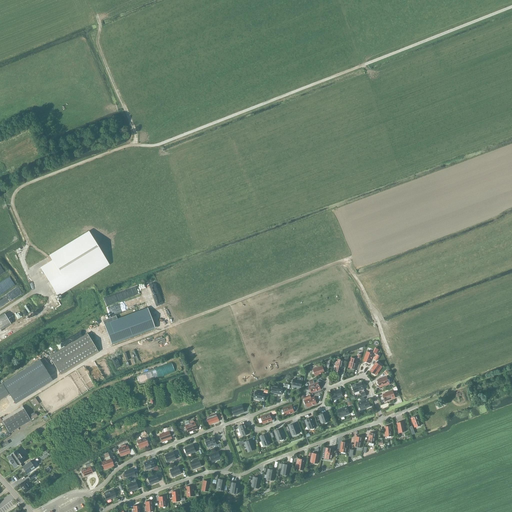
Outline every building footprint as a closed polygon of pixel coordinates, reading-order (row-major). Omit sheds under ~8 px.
[(52,260),(40,267),(58,295),(109,264),(89,231),(49,256),(52,260)] [(132,289),(102,297),(104,307),(109,305),(134,298),(132,289)] [(116,315),(103,320),(111,344),(155,328),(148,308),(117,319),(116,315)] [(49,356),(60,375),(98,352),(87,334),(49,356)] [(364,359),(370,361),(373,353),(367,351),(364,359)] [(349,366),(355,367),(357,359),(351,357),(349,366)] [(337,361),(335,370),(341,372),(343,363),(342,363),(343,360),(338,358),(337,362),(337,361)] [(22,371),(2,383),(15,404),(35,391),(53,380),(40,360),(22,371)] [(172,362),(136,376),(139,385),(175,372),(172,362)] [(371,372),(373,373),(374,373),(375,373),(378,369),(379,370),(382,366),(376,362),(370,370),(371,371),(371,372)] [(314,369),(316,375),(324,372),(322,366),(314,369)] [(377,382),(378,384),(379,384),(379,385),(384,384),(385,385),(389,383),(387,376),(377,380),(378,381),(377,382)] [(291,382),(292,383),(292,385),(296,385),(296,387),(301,388),(302,381),(293,379),(293,380),(292,380),(291,382)] [(310,385),(312,391),(320,388),(318,382),(310,385)] [(352,387),(352,389),(353,390),(354,391),(359,389),(359,390),(364,389),(361,382),(352,385),(352,387)] [(271,388),(272,389),(272,390),(277,392),(276,393),(281,394),(283,387),(273,384),(273,386),(272,386),(271,388)] [(332,394),(331,395),(332,397),(333,397),(333,398),(338,397),(339,398),(343,396),(341,389),(331,392),(331,393),(332,394)] [(383,395),(383,396),(383,398),(385,398),(385,399),(390,398),(390,399),(395,397),(392,390),(383,394),(383,395)] [(254,393),(254,395),(255,396),(254,398),(254,400),(259,401),(259,400),(264,401),(265,395),(266,394),(255,392),(255,393),(254,393)] [(306,400),(308,406),(316,403),(314,397),(306,400)] [(358,404),(359,406),(360,407),(360,408),(365,406),(366,407),(370,406),(368,399),(358,402),(359,404),(358,404)] [(232,410),(232,412),(234,412),(234,414),(239,412),(239,413),(244,412),(242,405),(232,408),(233,409),(232,410)] [(284,408),(286,414),(294,411),(292,405),(284,408)] [(4,422),(10,432),(32,420),(23,406),(2,419),(4,422)] [(337,412),(338,414),(339,414),(339,416),(344,414),(345,415),(349,413),(347,406),(337,410),(338,411),(337,412)] [(324,422),(325,423),(327,422),(327,421),(329,420),(326,412),(318,414),(320,419),(321,419),(323,423),(324,422)] [(208,421),(209,423),(214,421),(214,422),(219,420),(216,413),(207,417),(207,418),(207,419),(207,421),(208,421)] [(262,416),(264,422),(272,419),(270,413),(262,416)] [(412,417),(415,425),(420,423),(417,415),(412,417)] [(314,422),(312,417),(305,420),(307,424),(308,424),(310,429),(311,428),(312,429),(314,428),(314,427),(318,425),(317,421),(314,422)] [(186,426),(185,427),(186,429),(187,429),(187,431),(192,429),(193,430),(197,428),(195,421),(185,425),(186,426)] [(248,433),(245,423),(238,426),(240,431),(241,430),(243,435),(244,435),(245,435),(247,435),(247,433),(248,433)] [(299,432),(296,423),(289,426),(290,430),(292,430),(293,434),(295,434),(296,435),(298,434),(298,433),(299,432)] [(280,439),(281,440),(283,439),(283,438),(285,438),(281,428),(274,431),(276,435),(277,435),(279,440),(280,439)] [(160,436),(160,439),(161,439),(162,440),(167,438),(167,440),(172,438),(169,431),(160,434),(160,436)] [(265,445),(266,445),(267,445),(269,445),(269,443),(270,443),(267,433),(260,436),(261,441),(263,440),(265,445)] [(137,442),(137,443),(137,445),(139,445),(139,446),(143,445),(143,446),(148,444),(145,437),(137,441),(137,442)] [(205,440),(207,446),(211,444),(212,445),(216,444),(214,437),(205,440)] [(244,442),(246,446),(247,446),(249,451),(251,450),(251,451),(253,450),(254,449),(255,449),(251,439),(244,442)] [(185,447),(187,453),(190,452),(191,453),(196,451),(193,444),(185,447)] [(119,453),(120,454),(125,453),(125,454),(130,452),(127,445),(118,449),(118,450),(118,451),(118,453),(119,453)] [(328,459),(330,459),(330,458),(332,459),(333,449),(326,447),(325,452),(327,453),(326,458),(327,458),(328,459)] [(21,457),(16,450),(6,457),(14,468),(24,461),(21,457)] [(165,455),(167,460),(171,459),(171,460),(176,458),(174,451),(165,455)] [(210,455),(212,460),(216,459),(216,460),(221,458),(218,451),(210,455)] [(312,462),(313,462),(313,463),(316,463),(318,463),(319,454),(312,453),(311,458),(312,458),(312,462)] [(297,468),(299,469),(299,470),(301,470),(302,469),(303,469),(305,459),(297,458),(297,463),(298,463),(297,468)] [(103,466),(104,468),(108,466),(109,467),(114,466),(111,459),(102,462),(102,463),(101,464),(102,466),(103,466)] [(144,462),(146,468),(149,467),(150,468),(155,466),(152,459),(144,462)] [(190,462),(192,467),(196,466),(197,467),(201,466),(199,459),(190,462)] [(22,467),(27,474),(35,468),(30,461),(22,467)] [(283,469),(282,474),(284,474),(284,475),(286,475),(287,474),(288,475),(290,465),(283,463),(282,468),(283,469)] [(87,475),(92,473),(89,464),(85,465),(86,467),(81,469),(82,471),(81,471),(82,473),(83,474),(83,475),(87,474),(87,475)] [(170,469),(172,475),(176,474),(176,475),(181,473),(179,466),(170,469)] [(126,476),(126,477),(130,476),(131,477),(135,475),(133,468),(124,471),(125,473),(124,473),(123,474),(124,476),(125,477),(126,476)] [(268,480),(269,480),(269,481),(272,481),(272,480),(274,480),(275,470),(268,469),(267,474),(268,475),(268,480)] [(28,476),(31,480),(37,475),(35,472),(28,476)] [(147,477),(150,483),(153,482),(154,483),(159,481),(156,474),(147,477)] [(254,482),(253,487),(254,487),(254,488),(257,489),(257,488),(259,488),(260,478),(253,477),(252,482),(254,482)] [(218,489),(219,489),(220,490),(222,490),(224,490),(226,480),(218,479),(217,484),(219,484),(218,489)] [(19,484),(25,493),(31,489),(25,480),(19,484)] [(127,484),(129,490),(133,489),(133,490),(138,488),(136,481),(127,484)] [(232,488),(231,493),(233,493),(233,494),(235,494),(236,493),(237,494),(239,484),(232,482),(231,487),(232,488)] [(104,494),(104,495),(104,497),(105,497),(106,499),(111,497),(111,498),(116,496),(113,489),(104,493),(104,494)]
